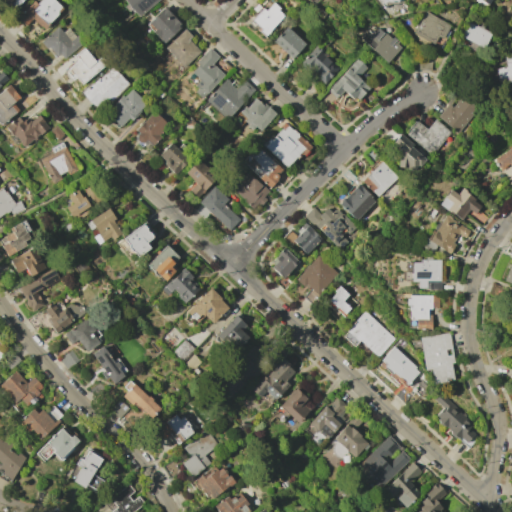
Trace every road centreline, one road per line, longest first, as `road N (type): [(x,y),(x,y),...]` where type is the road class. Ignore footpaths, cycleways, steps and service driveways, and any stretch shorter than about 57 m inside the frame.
road 1 (residential): [(0,32),(116,159),(492,511)]
road 2 (residential): [(481,498),(498,422),(472,357),(466,315),(477,266),(511,214)]
road 3 (residential): [(0,302),(157,480),(174,511)]
road 4 (residential): [(232,267),(344,153),(424,94)]
road 5 (residential): [(187,0),(344,153)]
